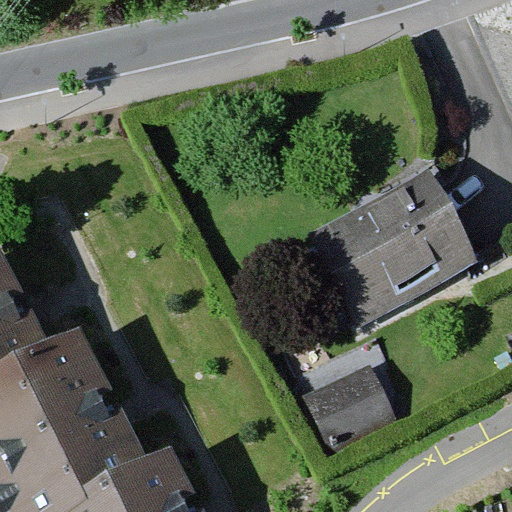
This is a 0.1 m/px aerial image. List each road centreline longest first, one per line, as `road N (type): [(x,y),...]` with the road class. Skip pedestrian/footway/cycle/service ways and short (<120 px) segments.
road 1 (tertiary): [(0,81),(349,0)]
road 2 (residential): [(393,511),(511,444)]
